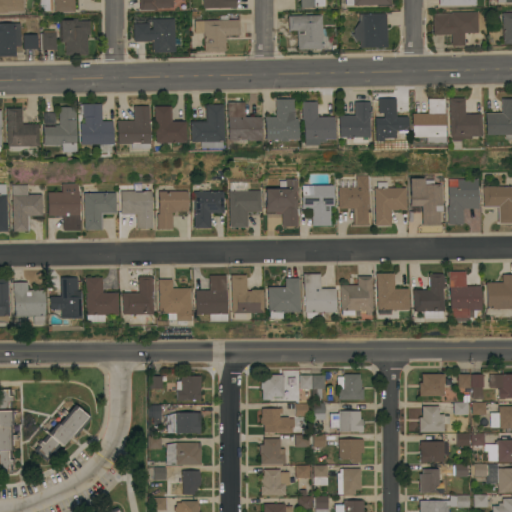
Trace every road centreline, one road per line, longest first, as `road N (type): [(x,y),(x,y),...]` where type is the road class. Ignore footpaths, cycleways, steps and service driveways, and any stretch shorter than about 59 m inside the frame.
road 1 (tertiary): [(511,69),(0,80)]
road 2 (residential): [(511,248),(0,255)]
road 3 (tertiary): [(511,347),(169,351)]
road 4 (tertiary): [(0,349),(169,351)]
road 5 (residential): [(392,349),(392,511)]
road 6 (residential): [(232,350),(232,511)]
